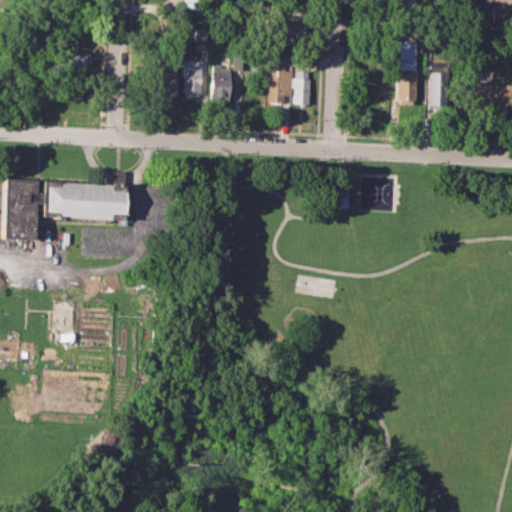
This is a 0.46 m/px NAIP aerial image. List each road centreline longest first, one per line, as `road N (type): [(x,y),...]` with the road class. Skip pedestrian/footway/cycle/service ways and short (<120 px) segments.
road 1 (residential): [(0,129),(511,155)]
road 2 (residential): [(334,0),(329,148)]
road 3 (residential): [(117,0),(112,136)]
